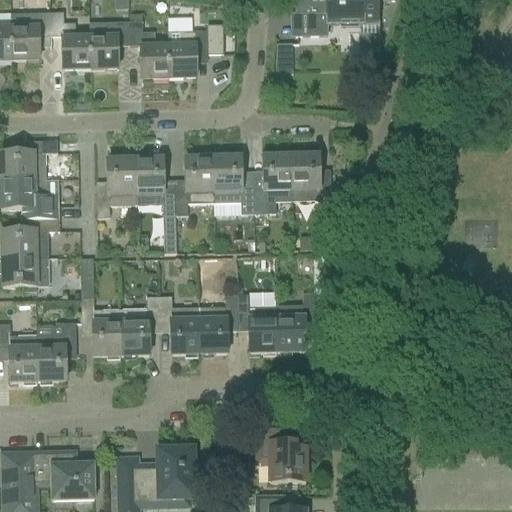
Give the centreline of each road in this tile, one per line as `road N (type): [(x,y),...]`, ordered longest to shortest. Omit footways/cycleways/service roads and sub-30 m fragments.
road 1 (residential): [(0,426),(127,420),(213,389),(341,395),(340,511)]
road 2 (residential): [(0,127),(247,127)]
road 3 (residential): [(247,127),(258,0)]
